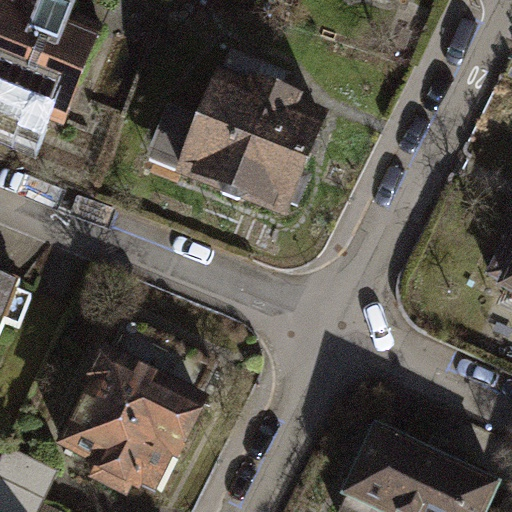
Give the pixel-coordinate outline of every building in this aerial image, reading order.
[(40,10),(13,0),(0,0),(0,2),(0,97),(65,123),(100,36),(71,24),(75,14),(43,2),(40,10)] [(252,91),(220,79),(183,174),(289,216),(325,124),(298,113),(302,103),(283,96),(292,72),(264,61),(252,91)] [(511,265),(501,287),(511,292),(511,265)] [(0,339),(22,287),(0,277),(0,339)] [(218,367),(130,322),(66,448),(101,466),(95,477),(127,493),(133,480),(154,491),(218,367)] [(491,511),(505,482),(379,423),(344,496),(352,499),(345,511),(491,511)] [(58,474),(8,451),(0,468),(0,478),(45,500),(58,474)] [(39,511),(45,500),(0,478),(0,511),(39,511)]
